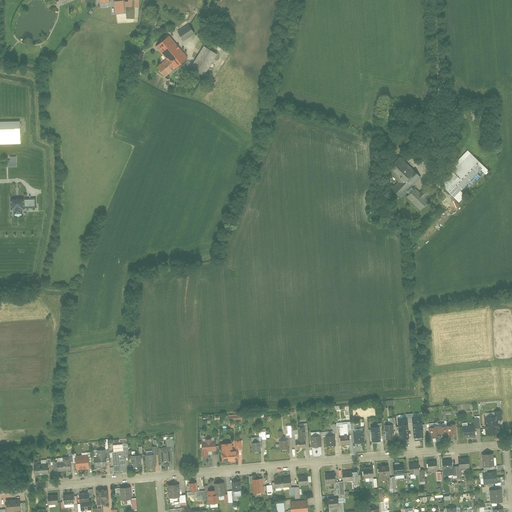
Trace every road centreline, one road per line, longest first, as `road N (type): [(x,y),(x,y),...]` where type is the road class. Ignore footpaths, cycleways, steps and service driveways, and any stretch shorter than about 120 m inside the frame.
road 1 (residential): [(506,444),(315,462)]
road 2 (residential): [(159,476),(0,491)]
road 3 (residential): [(315,462),(159,476)]
